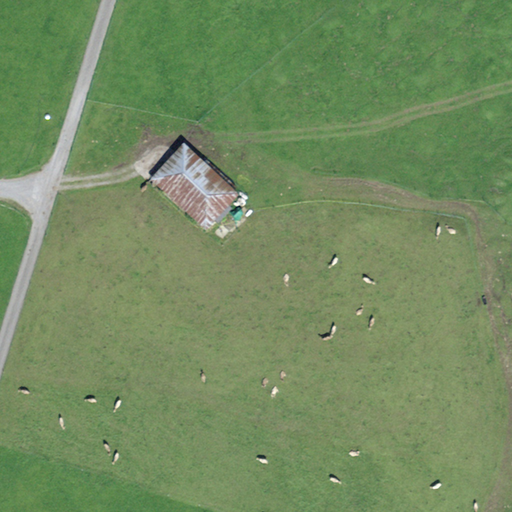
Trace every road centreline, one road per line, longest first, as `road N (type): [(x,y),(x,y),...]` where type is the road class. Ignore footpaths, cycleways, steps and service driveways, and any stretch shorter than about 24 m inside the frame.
road 1 (track): [(51,179),(134,171),(182,131),(361,116),(511,66)]
road 2 (track): [(51,179),(107,0)]
road 3 (track): [(0,356),(51,179)]
